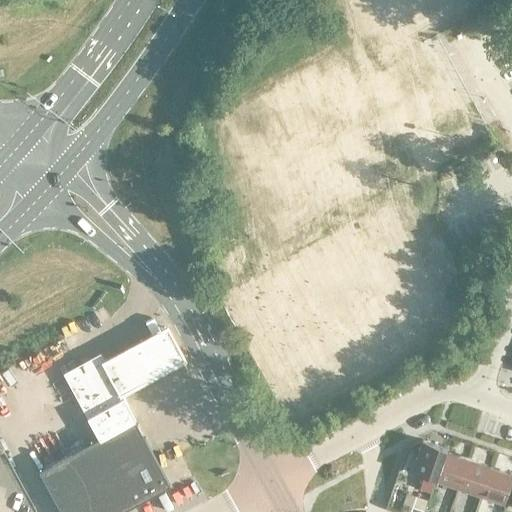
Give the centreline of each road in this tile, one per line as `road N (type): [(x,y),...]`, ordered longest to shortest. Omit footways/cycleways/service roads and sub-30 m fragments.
road 1 (unclassified): [(270,485),(162,288)]
road 2 (secondary): [(63,173),(197,0)]
road 3 (secondary): [(132,0),(24,138)]
road 4 (unclassified): [(36,201),(117,249),(162,288)]
road 5 (unclassified): [(162,288),(122,232),(63,173)]
road 6 (residential): [(479,400),(442,391),(367,429)]
